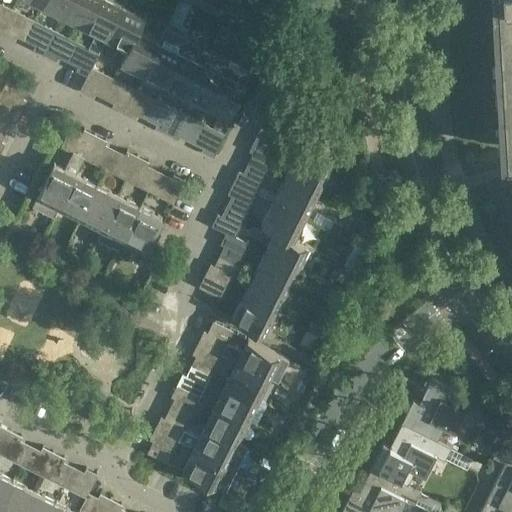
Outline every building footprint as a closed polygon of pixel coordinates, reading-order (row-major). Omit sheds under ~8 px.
[(72,0),(45,0),(43,4),(65,15),(72,0)] [(72,0),(65,15),(86,26),(98,0),(72,0)] [(123,5),(114,0),(98,0),(86,26),(107,36),(123,5)] [(511,0),(499,0),(508,147),(511,146),(511,0)] [(0,4),(0,30),(3,32),(14,9),(1,2),(0,4)] [(145,15),(123,5),(107,36),(128,47),(121,61),(122,62),(138,29),(145,15)] [(14,9),(3,32),(13,37),(14,35),(25,14),(14,9)] [(34,44),(44,24),(25,14),(14,35),(34,44)] [(213,37),(218,26),(208,21),(203,32),(213,37)] [(34,44),(33,47),(45,53),(57,31),(44,24),(34,44)] [(161,40),(181,47),(187,31),(167,24),(161,40)] [(159,40),(138,29),(122,62),(143,72),(159,40)] [(57,31),(45,53),(56,59),(58,56),(68,36),(57,31)] [(77,65),(88,45),(68,36),(58,56),(77,65)] [(180,51),(159,40),(143,72),(164,83),(180,51)] [(77,65),(76,69),(87,74),(93,65),(100,51),(88,45),(77,65)] [(202,62),(180,51),(164,83),(186,94),(202,62)] [(223,73),(202,62),(186,94),(207,105),(223,73)] [(229,62),(223,73),(207,105),(229,116),(251,73),(229,62)] [(93,65),(87,74),(80,88),(92,95),(93,92),(103,72),(104,71),(93,65)] [(113,101),(123,81),(103,72),(93,92),(113,101)] [(3,86),(24,97),(29,86),(9,76),(3,86)] [(113,101),(111,104),(124,111),(135,88),(123,81),(113,101)] [(0,92),(0,98),(21,109),(27,98),(24,97),(3,86),(0,92)] [(135,88),(124,111),(135,116),(136,113),(146,93),(135,88)] [(156,122),(165,103),(146,93),(136,113),(156,122)] [(0,113),(12,119),(15,121),(21,109),(0,98),(0,113)] [(156,122),(154,126),(167,132),(178,109),(165,103),(156,122)] [(178,109),(167,132),(178,138),(179,134),(189,115),(178,109)] [(0,138),(2,139),(12,119),(0,113),(0,138)] [(203,146),(213,126),(189,115),(179,134),(203,146)] [(264,128),(284,138),(290,127),(270,117),(264,128)] [(229,124),(217,118),(213,125),(225,132),(229,124)] [(61,145),(72,150),(82,131),(71,126),(61,145)] [(201,150),(213,156),(225,132),(213,126),(203,146),(201,150)] [(255,138),(278,150),(284,138),(264,128),(260,126),(255,138)] [(107,139),(84,127),(82,131),(72,150),(96,162),(106,142),(107,139)] [(306,136),(295,158),(327,174),(338,152),(306,136)] [(255,138),(249,149),(253,151),(273,161),(278,150),(255,138)] [(96,162),(115,172),(125,152),(106,142),(96,162)] [(140,155),(126,149),(125,152),(115,172),(128,178),(140,155)] [(263,181),(273,161),(253,151),(243,171),(263,181)] [(140,155),(128,178),(138,183),(148,164),(150,160),(140,155)] [(327,174),(295,158),(284,179),(316,196),(327,174)] [(61,205),(77,173),(55,162),(39,194),(34,204),(56,215),(61,205)] [(138,183),(162,196),(172,176),(148,164),(138,183)] [(233,181),(257,192),(263,181),(243,171),(239,169),(233,181)] [(174,202),(181,188),(186,178),(174,172),(172,176),(162,196),(174,202)] [(99,184),(77,173),(61,205),(83,216),(99,184)] [(316,196),(284,179),(273,201),(305,217),(316,196)] [(233,181),(228,192),(231,194),(251,204),(257,192),(233,181)] [(120,194),(99,184),(83,216),(104,227),(120,194)] [(120,194),(104,227),(99,235),(121,246),(125,237),(142,205),(120,194)] [(241,224),(251,204),(231,194),(221,214),(241,224)] [(305,217),(273,201),(262,222),(310,246),(295,238),(305,217)] [(164,216),(142,205),(125,237),(147,248),(164,216)] [(338,233),(342,224),(317,211),(312,221),(338,233)] [(221,214),(217,212),(211,224),(226,231),(235,235),(241,224),(221,214)] [(310,246),(262,222),(262,223),(277,231),(266,251),(299,268),(310,246)] [(369,239),(375,227),(365,222),(359,234),(369,239)] [(235,235),(226,231),(220,242),(224,244),(244,254),(249,243),(250,242),(235,235)] [(365,248),(368,241),(357,236),(354,243),(365,248)] [(234,274),(244,254),(224,244),(214,264),(234,274)] [(299,268),(266,251),(255,273),(288,289),(299,268)] [(204,274),(228,286),(234,274),(214,264),(210,262),(204,274)] [(288,289),(255,273),(245,294),(277,311),(288,289)] [(204,274),(199,285),(222,297),(228,286),(204,274)] [(277,311),(245,294),(233,316),(266,333),(277,311)] [(207,331),(227,341),(233,330),(213,320),(207,331)] [(317,352),(325,336),(307,326),(298,343),(317,352)] [(198,341),(221,353),(227,341),(207,331),(204,329),(198,341)] [(289,359),(280,355),(248,339),(237,361),(269,377),(277,381),(289,359)] [(198,341),(192,352),(195,354),(216,364),(221,353),(198,341)] [(186,374),(206,384),(216,364),(195,354),(186,374)] [(269,377),(237,361),(227,382),(259,398),(269,377)] [(186,374),(182,372),(176,384),(199,396),(206,384),(186,374)] [(415,399),(403,422),(452,447),(453,445),(440,438),(446,426),(457,431),(468,409),(455,402),(460,391),(433,378),(421,402),(415,399)] [(259,398),(227,382),(216,404),(248,420),(259,398)] [(302,392),(305,385),(300,383),(296,390),(302,392)] [(199,396),(176,384),(170,395),(174,396),(194,407),(199,396)] [(97,401),(83,394),(75,409),(89,416),(97,401)] [(164,416),(184,426),(194,407),(174,396),(164,416)] [(248,420),(216,404),(205,425),(237,441),(248,420)] [(154,427),(178,439),(184,426),(164,416),(160,415),(154,427)] [(452,447),(403,422),(391,446),(385,443),(373,465),(422,490),(423,489),(408,482),(415,468),(427,474),(437,453),(446,458),(452,447)] [(279,435),(283,427),(275,423),(271,431),(279,435)] [(12,430),(0,424),(0,452),(0,453),(12,430)] [(248,447),(237,441),(205,425),(194,446),(237,468),(248,447)] [(154,427),(149,438),(152,439),(172,449),(178,439),(154,427)] [(12,430),(0,453),(11,458),(21,439),(23,435),(12,430)] [(511,435),(505,432),(494,455),(506,461),(480,511),(494,511),(495,510),(500,509),(499,504),(499,503),(511,508),(511,458),(509,457),(511,449),(511,435)] [(21,439),(11,458),(31,468),(40,448),(21,439)] [(166,462),(172,449),(152,439),(146,452),(166,462)] [(55,451),(42,445),(40,448),(31,468),(43,474),(55,451)] [(237,468),(194,446),(183,469),(226,490),(237,468)] [(452,447),(446,458),(467,469),(473,457),(452,447)] [(55,451),(43,474),(54,480),(64,460),(66,457),(55,451)] [(64,460),(54,480),(74,490),(84,470),(64,460)] [(422,490),(373,465),(361,490),(354,486),(343,509),(349,511),(400,511),(408,497),(416,502),(422,490)] [(89,491),(91,487),(98,473),(86,467),(84,470),(74,490),(86,496),(89,491)] [(0,506),(14,480),(0,472),(0,506)] [(24,511),(35,490),(14,480),(0,506),(0,511),(24,511)] [(51,511),(57,501),(35,490),(24,511),(51,511)] [(422,490),(416,502),(437,511),(438,511),(443,500),(422,490)] [(89,511),(98,495),(89,491),(86,496),(78,511),(89,511)] [(104,511),(112,498),(100,492),(98,495),(89,511),(104,511)] [(112,498),(104,511),(119,511),(122,507),(123,503),(112,498)] [(77,511),(57,501),(51,511),(77,511)]
